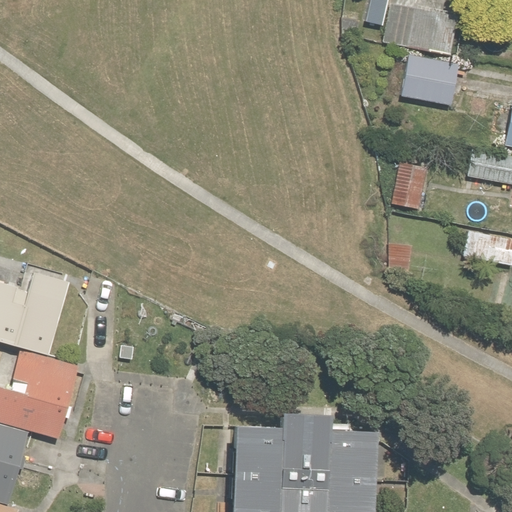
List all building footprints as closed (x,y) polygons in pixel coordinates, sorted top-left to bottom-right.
[(511,0),(503,0),(502,9),(511,10),(511,0)] [(455,20),(389,6),(381,45),(449,58),(455,20)] [(450,108),(457,65),(406,57),(400,100),(450,108)] [(511,103),(503,148),(511,149),(511,103)] [(511,159),(471,150),(467,178),(511,184),(511,159)] [(429,166),(399,161),(390,207),(419,212),(429,166)] [(510,269),(511,253),(511,239),(469,233),(465,257),(510,269)] [(387,237),(384,284),(413,286),(415,239),(387,237)] [(28,294),(0,284),(0,344),(49,356),(69,284),(33,276),(28,294)] [(78,368),(20,353),(11,393),(0,390),(0,425),(57,440),(78,368)] [(279,435),(234,433),(230,511),(370,511),(375,437),(328,436),(329,421),(280,419),(279,435)] [(0,426),(0,502),(8,504),(27,435),(0,426)]
